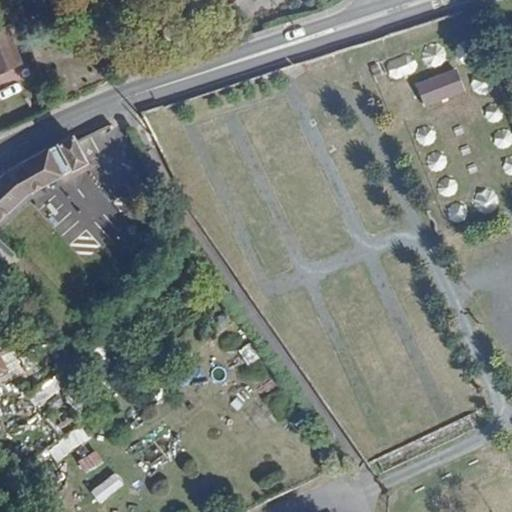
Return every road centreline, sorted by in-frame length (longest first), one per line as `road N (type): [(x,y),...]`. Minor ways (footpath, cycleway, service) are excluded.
road 1 (tertiary): [(0,155),(132,95),(427,0)]
road 2 (track): [(511,421),(352,497)]
